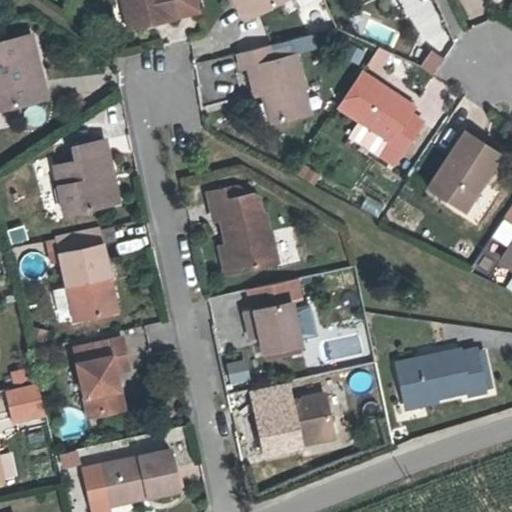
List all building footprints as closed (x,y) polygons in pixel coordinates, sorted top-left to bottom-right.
[(134,4),(133,0),(122,0),(128,28),(134,26),(129,5),(134,4)] [(200,11),(197,0),(133,0),(134,4),(129,5),(134,26),(174,18),(173,16),(200,11)] [(284,0),(235,0),(246,20),(284,0)] [(37,61),(31,34),(25,36),(31,62),(37,61)] [(317,48),(314,34),(292,39),(296,54),(317,48)] [(0,109),(46,99),(37,61),(31,62),(25,36),(0,41),(0,109)] [(296,54),(292,39),(239,52),(243,68),(249,66),(256,95),(266,93),(273,122),(310,113),(296,54)] [(418,66),(433,74),(442,56),(427,48),(418,66)] [(380,71),(389,57),(377,49),(368,63),(380,71)] [(411,113),(415,107),(362,72),(340,106),(360,120),(391,140),(382,154),(396,163),(423,122),(411,113)] [(391,140),(360,120),(349,137),(380,157),(382,154),(391,140)] [(464,211),(502,154),(466,130),(428,187),(464,211)] [(111,203),(101,155),(107,154),(104,139),(72,145),(75,160),(53,165),(64,214),(111,203)] [(118,202),(107,154),(101,155),(111,203),(118,202)] [(252,193),(238,184),(224,188),(226,198),(252,193)] [(269,231),(265,213),(262,213),(259,196),(252,193),(226,198),(224,188),(209,191),(215,219),(222,218),(228,244),(229,244),(235,271),(278,262),(271,231),(269,231)] [(365,194),(358,207),(377,217),(384,205),(365,194)] [(511,204),(503,217),(511,223),(511,242),(502,258),(511,264),(511,204)] [(108,275),(98,229),(56,238),(74,320),(111,312),(103,276),(108,275)] [(123,250),(146,244),(143,233),(120,239),(123,250)] [(235,271),(229,244),(228,244),(220,245),(226,273),(235,271)] [(116,310),(108,275),(103,276),(111,312),(116,310)] [(301,344),(291,300),(244,311),(248,326),(257,324),(260,336),(264,352),(301,344)] [(260,336),(257,324),(248,326),(251,338),(260,336)] [(119,389),(115,371),(112,356),(126,353),(122,337),(74,348),(89,416),(117,410),(113,390),(119,389)] [(478,351),(477,348),(462,352),(461,349),(397,363),(406,403),(469,390),(470,394),(486,390),(486,388),(478,351)] [(492,387),(484,349),(478,351),(486,388),(492,387)] [(129,368),(126,353),(112,356),(115,371),(129,368)] [(245,359),(224,362),(228,383),(248,380),(245,359)] [(44,413),(38,383),(7,390),(14,420),(44,413)] [(123,409),(119,389),(113,390),(117,410),(123,409)] [(333,430),(325,393),(290,401),(292,408),(257,415),(265,453),(301,446),(299,437),(333,430)] [(301,446),(335,439),(333,430),(299,437),(301,446)] [(179,488),(170,448),(99,465),(107,500),(145,491),(147,496),(179,488)] [(60,468),(80,464),(77,450),(58,454),(60,468)] [(82,500),(78,484),(66,487),(70,503),(82,500)] [(108,505),(147,496),(145,491),(107,500),(108,505)]
